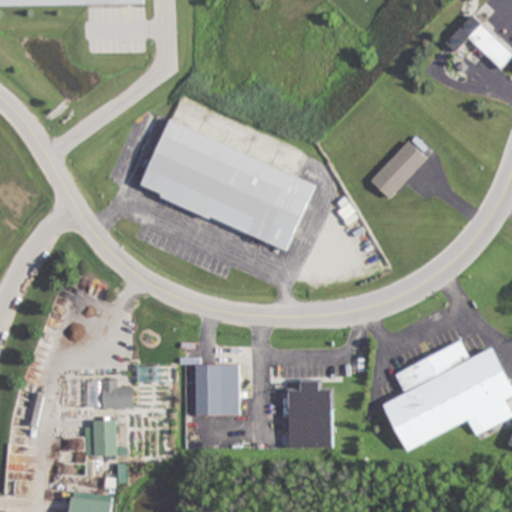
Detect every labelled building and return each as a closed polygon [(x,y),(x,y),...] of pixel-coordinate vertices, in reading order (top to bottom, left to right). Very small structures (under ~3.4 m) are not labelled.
[(470,39),(501,70),(511,58),(511,52),(475,15),(447,43),(456,53),(470,39)] [(299,250),(323,192),(185,130),(159,188),(299,250)] [(411,139),(371,182),(390,199),(430,157),(411,139)] [(511,397),(511,384),(496,348),(471,359),(464,343),(397,373),(407,395),(386,404),(407,450),(471,422),(477,435),(511,419),(511,412),(507,400),(511,397)] [(335,448),(335,388),(324,388),(324,379),(299,379),(299,389),(290,389),(289,448),(335,448)] [(117,382),(88,382),(88,409),(135,409),(135,389),(117,389),(117,382)] [(95,428),(87,428),(87,457),(122,457),(122,449),(117,449),(117,422),(95,422),(95,428)] [(111,511),(112,501),(72,497),(70,511),(111,511)]
